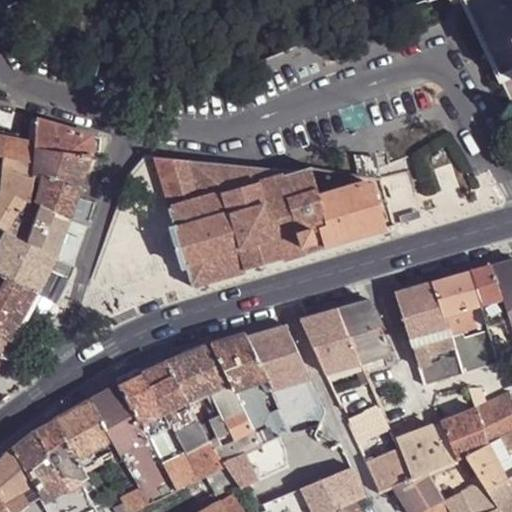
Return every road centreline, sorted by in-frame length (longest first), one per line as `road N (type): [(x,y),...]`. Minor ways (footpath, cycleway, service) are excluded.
road 1 (residential): [(126,120),(217,139),(438,67),(456,81),(511,226)]
road 2 (residential): [(126,120),(109,201),(79,273),(56,384)]
road 3 (residential): [(384,511),(276,289)]
road 4 (tertiary): [(56,384),(185,315),(276,289)]
road 5 (residential): [(371,267),(434,422)]
road 6 (tertiary): [(371,267),(511,226)]
road 7 (residential): [(0,65),(6,83),(126,120)]
